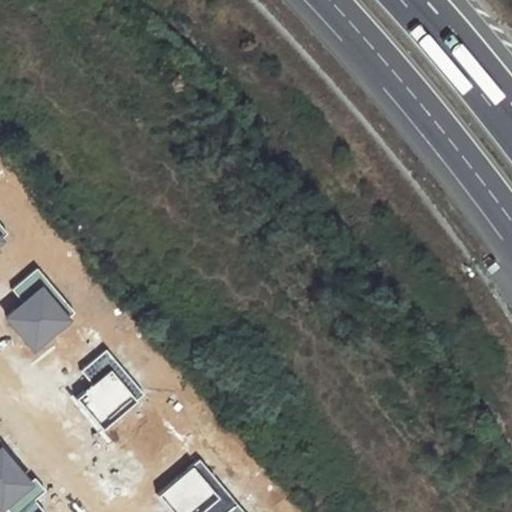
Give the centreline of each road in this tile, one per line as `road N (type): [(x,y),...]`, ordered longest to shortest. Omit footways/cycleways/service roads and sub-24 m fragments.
road 1 (trunk): [(328,0),(511,223)]
road 2 (trunk): [(511,132),(402,0)]
road 3 (residential): [(0,382),(111,511)]
